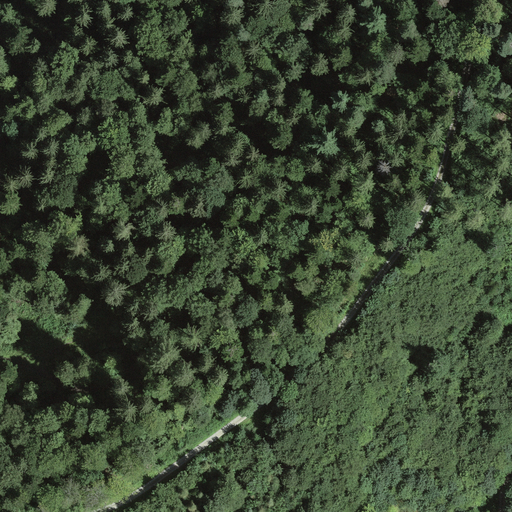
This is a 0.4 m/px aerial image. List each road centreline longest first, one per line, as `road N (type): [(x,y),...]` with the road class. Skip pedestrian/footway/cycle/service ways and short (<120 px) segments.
road 1 (track): [(99,511),(286,385),(392,263),(429,205),(485,0)]
road 2 (track): [(0,359),(20,362),(112,322),(167,243),(249,200),(294,158),(309,115),(293,0)]
road 3 (track): [(96,0),(186,21),(208,45),(227,119),(206,220)]
road 4 (track): [(20,362),(90,389),(201,359),(313,355)]
